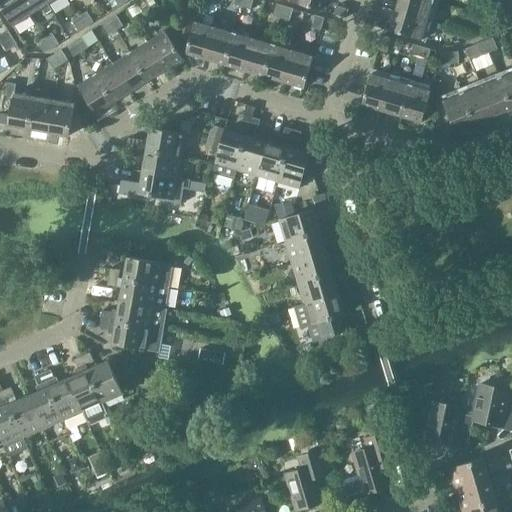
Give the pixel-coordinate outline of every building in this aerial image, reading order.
[(31,16),(20,0),(0,0),(0,6),(13,27),(31,16)] [(44,0),(20,0),(31,16),(48,6),(44,0)] [(107,0),(114,11),(121,6),(117,0),(107,0)] [(145,0),(142,0),(137,3),(144,14),(151,9),(145,0)] [(244,0),(243,8),(251,10),(253,0),(244,0)] [(323,0),(289,0),(289,2),(320,11),(323,0)] [(427,0),(400,0),(397,12),(428,21),(433,4),(434,2),(427,0)] [(273,17),(282,19),(285,7),(277,5),(273,17)] [(285,7),(282,19),(290,22),(293,10),(285,7)] [(334,15),(346,19),(349,10),(337,7),(334,15)] [(428,21),(397,12),(391,32),(422,41),(428,21)] [(87,13),(80,17),(86,28),(94,23),(87,13)] [(117,16),(109,21),(116,31),(123,27),(117,16)] [(313,28),(321,31),(325,19),(316,16),(313,28)] [(365,24),(377,28),(380,19),(368,16),(365,24)] [(72,22),(79,32),(86,28),(80,17),(72,22)] [(102,25),(109,36),(116,31),(109,21),(102,25)] [(186,54),(206,60),(215,28),(195,22),(186,54)] [(206,60),(226,66),(235,34),(233,33),(215,28),(206,60)] [(0,36),(0,41),(2,45),(13,38),(8,31),(0,36)] [(165,32),(147,43),(165,70),(183,59),(165,32)] [(45,39),(52,49),(59,45),(53,34),(45,39)] [(245,71),(254,40),(235,34),(226,66),(245,71)] [(383,36),(379,48),(388,51),(391,39),(383,36)] [(13,38),(2,45),(7,52),(17,46),(13,38)] [(82,38),(75,42),(82,53),(89,48),(82,38)] [(52,49),(45,39),(38,43),(45,54),(52,49)] [(485,42),(490,53),(498,50),(493,39),(485,42)] [(274,45),(254,40),(245,71),(265,77),(274,45)] [(68,47),(74,57),(82,53),(75,42),(68,47)] [(490,53),(485,42),(477,45),(482,57),(490,53)] [(147,43),(130,54),(148,81),(165,70),(147,43)] [(274,45),(265,77),(285,83),(294,51),(277,46),(274,45)] [(411,57),(419,60),(422,48),(414,45),(411,57)] [(422,48),(419,60),(427,62),(431,50),(422,48)] [(54,55),(61,66),(68,61),(62,51),(54,55)] [(294,51),(285,83),(305,89),(314,57),(294,51)] [(441,53),(442,66),(451,65),(450,53),(441,53)] [(459,53),(450,53),(451,65),(459,65),(459,53)] [(130,54),(113,64),(130,92),(148,81),(130,54)] [(61,66),(54,55),(47,60),(54,70),(61,66)] [(130,92),(113,64),(97,75),(113,103),(130,92)] [(362,105),(382,111),(391,80),(371,74),(362,105)] [(502,77),(500,78),(511,108),(511,74),(503,78),(502,77)] [(113,103),(96,75),(78,86),(95,114),(113,103)] [(498,80),(481,86),(493,117),(511,109),(511,108),(500,78),(498,79),(498,80)] [(391,80),(382,111),(402,117),(411,86),(409,85),(391,80)] [(5,96),(14,97),(14,94),(15,94),(16,85),(7,84),(5,96)] [(411,86),(402,117),(422,123),(431,92),(414,87),(414,86),(411,86)] [(465,93),(462,94),(474,124),(493,117),(481,86),(465,93)] [(8,126),(29,129),(35,97),(15,94),(14,94),(14,97),(8,126)] [(474,124),(462,94),(460,95),(443,102),(455,132),(474,124)] [(29,129),(49,133),(55,101),(35,97),(29,129)] [(55,101),(49,133),(70,137),(75,105),(55,101)] [(215,164),(237,171),(247,136),(249,128),(252,118),(255,108),(247,106),(241,126),(240,125),(238,134),(225,130),(215,164)] [(252,118),(249,128),(258,130),(260,121),(252,118)] [(282,138),(291,140),(294,130),(285,128),(282,138)] [(129,139),(127,148),(128,148),(138,149),(147,151),(182,157),(186,135),(151,129),(148,142),(129,139)] [(294,130),(291,140),(299,142),(302,133),(294,130)] [(237,171),(258,177),(268,142),(247,136),(237,171)] [(258,177),(278,183),(288,148),(268,142),(258,177)] [(128,148),(127,156),(137,158),(138,149),(128,148)] [(288,148),(278,183),(300,189),(310,155),(288,148)] [(147,151),(143,172),(179,179),(182,157),(147,151)] [(179,179),(143,172),(141,186),(122,183),(120,195),(139,199),(140,195),(159,198),(159,202),(181,206),(184,190),(189,190),(190,181),(179,179)] [(279,220),(286,242),(320,232),(314,210),(279,220)] [(326,221),(329,230),(339,227),(336,218),(326,221)] [(339,227),(329,230),(331,238),(341,235),(339,227)] [(286,242),(292,263),(327,253),(320,232),(286,242)] [(292,263),(298,284),(333,273),(327,253),(292,263)] [(128,258),(124,280),(169,288),(173,266),(128,258)] [(339,263),(341,271),(351,268),(348,260),(339,263)] [(351,268),(341,271),(344,279),(353,276),(351,268)] [(109,277),(119,279),(121,271),(110,269),(109,277)] [(298,284),(304,304),(339,294),(333,273),(298,284)] [(119,279),(109,277),(107,286),(118,288),(119,279)] [(120,301),(165,309),(169,288),(124,280),(120,301)] [(304,304),(295,307),(301,329),(325,322),(330,337),(349,332),(345,316),(339,294),(304,304)] [(103,311),(102,320),(164,331),(167,310),(165,309),(120,301),(119,311),(113,310),(113,313),(103,311)] [(288,310),(269,316),(271,325),(291,320),(288,310)] [(164,331),(102,320),(100,328),(110,330),(109,333),(115,334),(113,345),(160,353),(164,331)] [(82,357),(86,366),(94,363),(90,353),(82,357)] [(86,366),(82,357),(74,360),(78,369),(86,366)] [(109,362),(88,371),(103,404),(124,395),(109,362)] [(77,376),(69,380),(84,412),(88,423),(108,415),(88,371),(86,366),(78,369),(77,370),(77,375),(77,376)] [(47,383),(49,388),(59,384),(57,379),(55,380),(51,371),(43,374),(47,383)] [(38,387),(40,392),(49,388),(43,374),(35,378),(39,387),(38,387)] [(49,388),(64,421),(84,412),(69,380),(59,384),(49,388)] [(480,385),(473,417),(472,421),(474,421),(503,428),(503,425),(511,426),(511,397),(509,397),(511,391),(480,385)] [(3,391),(7,400),(8,401),(15,397),(11,388),(3,391)] [(49,388),(40,392),(29,397),(44,430),(64,421),(49,388)] [(29,397),(10,406),(24,439),(44,430),(29,397)] [(0,403),(0,437),(4,447),(9,458),(29,450),(24,439),(10,406),(8,401),(7,400),(0,403)] [(472,421),(473,417),(461,415),(462,409),(432,402),(424,439),(455,445),(455,442),(469,445),(474,421),(472,421)] [(396,464),(387,434),(366,440),(369,449),(353,454),(365,494),(390,487),(384,468),(396,464)] [(308,455),(311,468),(286,475),(297,511),(323,504),(316,479),(328,475),(321,451),(308,455)] [(449,469),(456,491),(490,481),(484,459),(449,469)] [(456,491),(462,511),(497,501),(490,481),(456,491)] [(266,511),(262,499),(230,509),(230,511),(266,511)] [(462,511),(499,511),(497,501),(462,511)]
